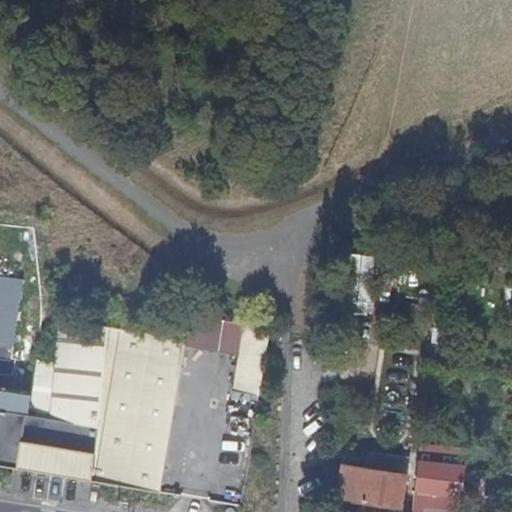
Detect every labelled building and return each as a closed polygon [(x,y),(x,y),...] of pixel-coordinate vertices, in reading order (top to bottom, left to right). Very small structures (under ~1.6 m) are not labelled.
[(381,257),(354,254),(350,300),(377,302),(381,257)] [(22,280),(0,277),(0,346),(12,348),(22,280)] [(260,395),(268,344),(271,328),(245,324),(192,314),(188,338),(241,348),(233,391),(260,395)] [(0,409),(0,467),(93,480),(162,491),(188,338),(110,326),(61,319),(57,358),(37,356),(34,396),(32,414),(0,409)] [(0,409),(32,414),(34,396),(0,390),(0,409)] [(423,445),(414,511),(461,511),(468,450),(423,445)] [(370,468),(372,457),(347,453),(341,498),(366,501),(365,503),(405,508),(409,474),(370,468)] [(372,453),(372,457),(370,468),(409,474),(412,459),(372,453)]
